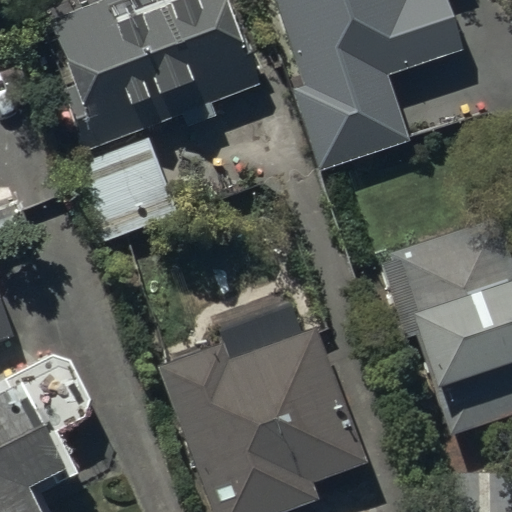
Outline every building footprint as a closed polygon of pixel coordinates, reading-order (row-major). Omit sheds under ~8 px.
[(212,0),(127,0),(41,33),(65,99),(54,103),(77,162),(177,123),(182,135),(213,123),(207,109),(254,91),(233,36),(227,38),(212,0)] [(267,0),(297,93),(287,96),(314,181),(405,152),(384,86),(454,63),(433,0),(431,0),(402,10),(399,0),(267,0)] [(511,287),(494,228),(371,266),(395,343),(404,340),(426,412),(433,410),(444,446),(511,424),(511,287)] [(358,477),(308,340),(297,345),(287,317),(214,343),(218,353),(153,377),(202,511),(306,511),(311,510),(306,496),(358,477)] [(0,320),(0,349),(10,346),(0,320)] [(72,483),(52,445),(91,425),(57,358),(0,387),(0,511),(17,511),(72,483)] [(511,511),(511,480),(429,482),(429,511),(511,511)]
